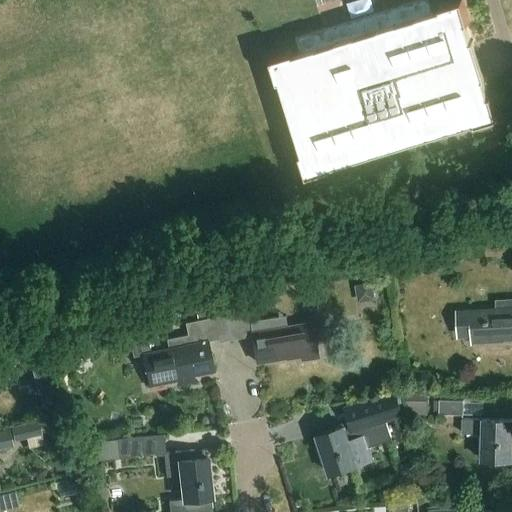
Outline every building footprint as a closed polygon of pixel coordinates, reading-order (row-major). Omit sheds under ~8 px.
[(329,168),(476,122),(477,127),(502,119),(494,94),(489,96),(484,79),(486,78),(483,68),(474,40),(472,40),(467,23),(472,22),(464,0),(453,0),(439,4),(441,9),(433,12),(429,0),(415,0),(331,26),(297,37),(302,52),(294,55),(293,50),(268,57),(276,82),(281,81),(303,154),(298,155),(306,180),(330,173),(329,168)] [(511,247),(511,245),(487,246),(487,256),(511,255),(511,247)] [(404,254),(393,256),(394,263),(394,265),(405,264),(405,261),(404,254)] [(371,282),(356,285),(359,300),(373,298),(371,282)] [(511,297),(497,298),(497,307),(459,309),(461,335),(475,334),(475,340),(502,338),(502,336),(511,335),(511,297)] [(225,302),(227,312),(242,308),(240,298),(225,302)] [(249,308),(225,313),(231,340),(252,335),(258,362),(301,353),(303,360),(322,356),(315,318),(288,324),(286,315),(252,322),(249,308)] [(169,339),(170,346),(152,349),(148,335),(140,337),(144,351),(143,351),(150,384),(183,377),(184,383),(195,381),(193,371),(214,367),(209,341),(219,339),(219,343),(231,340),(225,313),(198,318),(201,330),(186,333),(187,335),(169,339)] [(344,422),(316,431),(330,473),(375,458),(371,444),(393,437),(386,418),(405,412),(398,389),(346,406),(352,426),(346,428),(344,422)] [(407,393),(407,414),(428,414),(429,393),(407,393)] [(438,410),(441,410),(441,422),(454,422),(454,410),(462,410),(462,399),(438,399),(438,410)] [(510,455),(511,419),(511,414),(461,412),(461,428),(483,429),(482,454),(510,455)] [(39,420),(12,426),(16,440),(42,433),(39,420)] [(10,428),(0,430),(0,448),(14,445),(10,428)] [(99,459),(163,452),(161,433),(97,440),(99,459)] [(213,511),(212,495),(214,495),(208,453),(207,453),(206,448),(194,449),(194,447),(164,450),(167,474),(181,472),(184,498),(171,499),(172,511),(213,511)] [(17,490),(0,494),(0,510),(21,505),(17,490)] [(407,511),(407,501),(394,502),(394,511),(407,511)]
